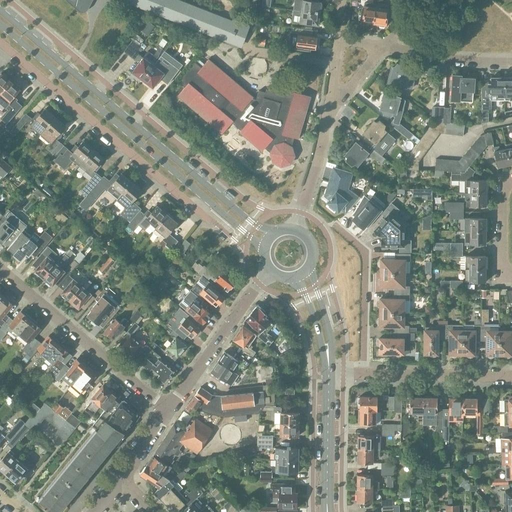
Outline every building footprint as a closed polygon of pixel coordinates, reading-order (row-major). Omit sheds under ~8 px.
[(66,1),(67,2),(78,11),(79,12),(80,12),(81,12),(82,12),(83,12),(84,12),(85,12),(86,11),(87,10),(88,9),(90,4),(92,0),(65,0),(66,0),(66,1)] [(152,0),(124,0),(149,10),(152,0)] [(152,0),(149,10),(165,16),(170,0),(152,0)] [(242,42),(248,27),(232,20),(232,22),(176,0),(170,0),(165,16),(227,40),(229,36),(242,42)] [(321,3),(321,2),(304,0),(302,0),(302,7),(298,6),(297,10),(319,13),(320,8),(321,8),(322,4),(321,3)] [(362,15),(360,14),(360,19),(362,20),(362,21),(363,21),(362,23),(367,24),(368,22),(374,23),(376,4),(364,2),(362,15)] [(376,3),(376,4),(374,23),(379,24),(379,26),(384,27),(385,25),(386,25),(387,15),(389,15),(390,11),(388,11),(389,5),(376,3)] [(319,13),(297,10),(293,10),(292,21),(318,25),(318,23),(319,23),(320,19),(319,18),(319,13)] [(280,19),(263,17),(263,23),(279,25),(280,19)] [(296,47),(297,32),(290,31),(289,46),(296,47)] [(316,35),(316,37),(298,34),(299,33),(298,33),(296,48),(297,48),(297,46),(314,48),(314,50),(315,43),(317,42),(317,39),(316,38),(316,35)] [(141,78),(142,79),(153,65),(136,52),(140,47),(132,41),(123,51),(139,63),(132,72),(137,75),(137,77),(139,79),(141,78)] [(184,87),(177,95),(222,133),(231,122),(241,130),(239,132),(262,151),(265,148),(271,153),(273,162),(281,166),(289,163),(294,155),(291,147),(294,138),(298,139),(298,138),(306,111),(306,110),(310,96),(294,91),(294,92),(282,88),(280,93),(266,89),(265,92),(259,90),(256,99),(252,98),(253,97),(208,59),(201,67),(195,62),(178,82),(184,87)] [(392,67),(388,82),(403,86),(412,88),(416,73),(411,72),(410,67),(404,66),(397,64),(394,68),(392,67)] [(153,65),(142,79),(144,80),(144,82),(146,84),(148,84),(152,87),(163,73),(153,65)] [(167,76),(171,79),(179,69),(174,66),(167,76)] [(0,94),(10,82),(6,78),(7,77),(3,73),(2,75),(0,73),(0,94)] [(461,75),(452,75),(451,93),(451,100),(460,101),(460,97),(472,98),(473,78),(461,77),(461,75)] [(481,122),(488,121),(488,110),(491,110),(491,99),(504,99),(504,77),(490,77),(490,78),(490,82),(487,82),(481,87),(481,122)] [(10,82),(0,94),(10,102),(10,101),(13,104),(17,100),(14,97),(20,90),(18,89),(19,88),(16,84),(14,85),(10,82)] [(385,94),(381,108),(383,109),(384,114),(390,115),(391,115),(395,116),(394,119),(399,123),(400,118),(403,110),(402,110),(402,109),(404,101),(400,98),(399,98),(385,94)] [(7,124),(18,111),(13,107),(2,119),(7,124)] [(444,122),(445,108),(433,107),(432,119),(435,121),(438,121),(444,122)] [(35,131),(40,135),(54,117),(44,109),(39,115),(37,113),(32,119),(25,114),(10,132),(14,136),(26,121),(35,129),(35,131)] [(55,155),(63,146),(54,138),(64,126),(54,117),(40,135),(39,135),(49,144),(46,147),(55,155)] [(394,119),(390,124),(409,139),(413,134),(399,123),(394,119)] [(373,121),(364,133),(375,143),(371,147),(373,149),(381,155),(395,139),(385,131),(383,130),(385,125),(379,121),(375,123),(373,121)] [(440,133),(435,121),(427,131),(437,138),(440,133)] [(435,121),(440,133),(446,134),(447,122),(444,122),(438,121),(435,121)] [(424,135),(433,143),(437,138),(427,131),(424,135)] [(484,134),(486,146),(493,144),(491,132),(484,134)] [(486,146),(484,134),(480,135),(474,142),(483,149),(486,146)] [(429,147),(433,143),(424,135),(420,140),(429,147)] [(416,145),(426,152),(429,147),(420,140),(416,145)] [(70,151),(63,146),(55,155),(59,159),(64,153),(73,161),(79,165),(92,149),(83,141),(77,147),(75,145),(70,151)] [(474,142),(471,147),(479,154),(483,149),(474,142)] [(356,143),(346,154),(347,156),(346,160),(352,165),(356,163),(357,164),(367,152),(356,143)] [(422,157),(426,152),(416,145),(413,150),(422,157)] [(493,147),(496,160),(497,167),(510,165),(506,148),(500,150),(499,146),(493,147)] [(475,159),(479,154),(471,147),(467,151),(475,159)] [(100,165),(98,164),(102,158),(92,149),(79,165),(92,177),(80,191),(86,196),(91,190),(101,178),(95,173),(94,172),(100,165)] [(373,149),(369,154),(374,158),(381,164),(385,159),(381,155),(373,149)] [(410,155),(419,162),(422,157),(413,150),(410,155)] [(467,151),(463,156),(472,163),(475,159),(467,151)] [(400,170),(406,170),(419,170),(419,162),(410,155),(399,170),(400,170)] [(463,156),(459,160),(464,172),(469,166),(472,163),(463,156)] [(11,168),(0,158),(0,175),(2,178),(11,168)] [(453,171),(452,174),(460,174),(460,172),(464,172),(459,160),(453,160),(453,171)] [(451,174),(451,180),(461,181),(461,180),(464,180),(464,193),(486,193),(486,180),(475,180),(475,177),(473,177),(473,174),(475,171),(469,166),(464,172),(460,172),(460,174),(452,174),(451,174)] [(327,192),(326,195),(330,199),(328,202),(330,204),(328,206),(334,211),(336,208),(338,210),(340,208),(345,212),(356,198),(346,189),(350,174),(334,169),(330,182),(331,182),(328,190),(327,189),(327,192)] [(103,176),(101,178),(91,190),(97,196),(104,187),(117,198),(128,185),(131,182),(121,173),(117,178),(114,175),(109,181),(103,176)] [(359,184),(365,187),(368,182),(362,178),(359,184)] [(129,222),(133,218),(139,210),(130,202),(139,192),(141,190),(131,182),(128,185),(117,198),(115,200),(124,208),(119,214),(129,222)] [(464,193),(464,200),(466,200),(465,206),(486,206),(486,193),(464,193)] [(382,211),(364,195),(355,211),(352,215),(355,217),(353,218),(355,220),(353,222),(359,228),(361,225),(363,227),(365,225),(368,228),(382,211)] [(379,223),(374,229),(375,230),(374,231),(378,235),(379,234),(380,235),(380,234),(382,236),(403,226),(408,224),(395,213),(398,210),(391,203),(382,214),(385,216),(384,218),(383,217),(379,223)] [(463,203),(445,203),(445,212),(450,211),(462,212),(463,205),(463,203)] [(139,210),(133,218),(129,222),(123,229),(130,234),(136,227),(139,230),(142,228),(144,230),(148,226),(152,230),(167,213),(157,205),(151,211),(149,210),(145,215),(139,210)] [(8,247),(23,229),(27,225),(12,213),(8,209),(3,214),(0,217),(0,241),(1,242),(8,247)] [(177,222),(167,213),(152,230),(159,235),(161,233),(164,236),(159,243),(163,246),(165,243),(170,248),(177,240),(168,233),(177,222)] [(423,228),(431,228),(431,216),(423,216),(423,228)] [(465,218),(465,231),(486,231),(486,218),(478,218),(478,217),(472,217),(472,218),(465,218)] [(382,238),(381,238),(381,246),(390,246),(390,247),(396,247),(396,246),(400,246),(400,251),(410,251),(410,241),(403,241),(403,226),(382,236),(382,238)] [(11,252),(14,255),(14,252),(19,246),(21,246),(25,241),(26,241),(31,236),(23,229),(8,247),(7,248),(7,249),(6,250),(10,254),(11,252)] [(31,253),(35,257),(52,237),(45,231),(37,241),(31,236),(26,241),(25,241),(21,246),(19,246),(14,252),(14,255),(15,255),(14,257),(19,261),(20,259),(21,260),(26,253),(29,255),(31,253)] [(486,231),(465,231),(464,244),(465,244),(472,244),(472,245),(477,245),(477,244),(485,244),(486,231)] [(185,239),(175,254),(182,259),(186,254),(183,253),(190,243),(185,239)] [(58,287),(69,275),(71,273),(70,272),(78,263),(78,264),(85,256),(91,249),(89,247),(83,254),(80,252),(64,271),(58,267),(61,264),(66,259),(67,260),(73,252),(68,248),(55,264),(43,277),(47,281),(46,282),(50,286),(51,284),(52,285),(54,283),(58,287)] [(43,251),(32,264),(36,268),(35,270),(35,271),(34,272),(39,276),(40,274),(43,277),(55,264),(47,256),(48,255),(43,251)] [(381,267),(381,273),(404,273),(404,261),(410,261),(410,254),(397,253),(396,260),(381,260),(379,260),(378,262),(377,263),(378,265),(379,267),(381,267)] [(485,256),(465,256),(465,262),(465,269),(485,269),(485,256)] [(97,269),(90,276),(93,279),(100,271),(103,273),(114,261),(110,257),(98,270),(97,269)] [(194,269),(208,280),(210,277),(227,291),(235,281),(227,275),(228,274),(225,271),(224,272),(222,271),(217,277),(204,266),(203,267),(198,263),(194,269)] [(172,274),(176,269),(171,264),(166,269),(172,274)] [(485,269),(465,269),(465,276),(465,282),(485,282),(485,269)] [(383,286),(396,286),(396,293),(409,293),(410,286),(404,286),(404,273),(381,273),(381,278),(379,279),(378,280),(377,282),(378,284),(379,285),(381,286),(383,286)] [(66,297),(70,300),(88,279),(85,276),(78,283),(69,275),(58,287),(63,291),(61,293),(62,294),(62,296),(65,298),(66,297)] [(206,297),(216,306),(224,297),(216,290),(217,289),(214,286),(202,275),(190,290),(203,301),(206,297)] [(92,282),(88,279),(70,300),(74,303),(73,305),(77,308),(78,307),(79,308),(80,307),(84,311),(95,298),(85,289),(92,282)] [(98,324),(99,323),(103,327),(120,308),(104,294),(107,291),(106,291),(109,288),(106,286),(95,298),(98,301),(91,309),(92,309),(88,314),(92,318),(93,319),(91,320),(96,324),(97,323),(98,324)] [(409,293),(396,293),(396,299),(380,299),(379,300),(377,301),(377,303),(377,305),(378,306),(380,307),(380,312),(403,313),(403,300),(409,300),(409,293)] [(10,300),(4,295),(0,299),(0,318),(12,304),(9,301),(10,300)] [(203,323),(211,314),(193,299),(190,302),(196,307),(190,313),(203,323)] [(264,312),(265,311),(258,305),(249,314),(251,315),(247,319),(260,331),(256,335),(268,346),(273,340),(261,330),(270,320),(266,317),(268,315),(264,312)] [(137,309),(129,319),(134,323),(142,313),(137,309)] [(183,310),(179,315),(184,319),(178,326),(166,316),(161,321),(173,331),(177,334),(181,329),(191,337),(199,328),(191,321),(192,320),(189,318),(188,319),(187,318),(189,315),(183,310)] [(16,337),(19,334),(32,319),(27,315),(26,316),(21,312),(14,321),(9,317),(4,324),(0,328),(0,339),(6,332),(8,330),(16,337)] [(377,320),(376,321),(377,323),(378,325),(380,325),(382,325),(395,326),(395,332),(414,333),(416,333),(416,328),(409,328),(409,325),(403,325),(403,313),(380,312),(380,318),(378,318),(377,320)] [(131,335),(139,326),(137,324),(143,317),(141,316),(135,323),(135,322),(127,332),(131,335)] [(114,339),(128,322),(128,321),(125,318),(121,323),(115,318),(114,320),(113,319),(110,322),(111,323),(104,331),(111,337),(114,339)] [(27,353),(38,340),(33,336),(40,328),(36,324),(37,323),(32,319),(19,334),(29,342),(23,349),(27,353)] [(436,327),(425,327),(424,353),(429,353),(430,355),(431,356),(433,357),(435,356),(436,355),(437,353),(437,351),(437,338),(443,338),(444,320),(438,320),(438,324),(437,324),(436,327)] [(457,353),(462,353),(462,325),(447,324),(447,321),(444,320),(443,338),(450,338),(450,351),(450,353),(450,355),(452,356),(453,357),(455,356),(457,355),(457,353)] [(462,325),(462,353),(466,353),(467,355),(468,357),(470,357),(472,357),(473,355),(474,354),(474,351),(474,338),(480,338),(481,325),(462,325)] [(499,331),(499,325),(481,325),(480,338),(487,339),(487,352),(487,354),(487,356),(489,357),(490,358),(492,357),(494,356),(494,354),(499,354),(499,331)] [(511,338),(511,325),(510,325),(510,331),(499,331),(499,354),(503,354),(504,356),(505,357),(507,358),(509,357),(510,356),(511,354),(511,352),(511,339),(511,338)] [(244,345),(242,348),(253,356),(255,352),(251,349),(252,346),(250,345),(256,335),(243,326),(242,327),(240,327),(239,330),(239,331),(234,339),(244,345)] [(376,340),(376,342),(376,344),(378,345),(379,346),(379,352),(395,352),(395,354),(396,356),(398,356),(400,356),(401,354),(402,353),(408,353),(409,340),(414,340),(414,333),(395,332),(395,339),(382,338),(382,339),(380,339),(378,339),(376,340)] [(130,335),(128,338),(121,346),(128,351),(132,355),(141,344),(130,335)] [(38,340),(27,353),(32,356),(38,349),(47,357),(58,343),(58,341),(55,339),(54,339),(49,336),(42,344),(38,340)] [(151,348),(152,349),(171,364),(186,346),(176,337),(164,350),(154,341),(149,346),(151,348)] [(51,376),(53,377),(59,371),(65,364),(61,360),(68,351),(63,348),(64,346),(61,344),(59,344),(58,343),(47,357),(52,362),(50,364),(51,376)] [(140,361),(151,348),(149,346),(149,347),(147,345),(146,345),(145,345),(144,345),(144,346),(143,346),(141,344),(132,355),(140,361)] [(249,362),(253,356),(242,348),(242,349),(241,348),(237,354),(249,362)] [(165,383),(177,370),(171,364),(152,349),(141,362),(149,369),(150,369),(157,375),(157,376),(165,383)] [(232,372),(233,371),(235,367),(240,371),(244,364),(224,351),(218,360),(229,368),(229,369),(231,370),(231,371),(232,372)] [(25,363),(31,357),(27,354),(22,360),(25,363)] [(75,381),(86,367),(85,366),(85,364),(83,362),(81,363),(77,359),(70,367),(65,373),(75,381)] [(237,374),(233,371),(232,372),(231,371),(231,370),(229,369),(229,368),(218,360),(211,371),(231,384),(237,374)] [(65,364),(53,377),(58,381),(61,377),(65,373),(70,367),(65,364)] [(87,367),(86,367),(75,381),(71,385),(80,393),(85,388),(90,381),(91,381),(94,377),(95,375),(96,375),(93,372),(92,372),(93,371),(88,366),(87,367)] [(272,366),(261,367),(261,379),(262,379),(273,378),(272,366)] [(186,407),(191,411),(193,408),(195,410),(197,407),(204,412),(223,417),(260,413),(264,406),(275,406),(273,378),(262,379),(263,392),(253,393),(253,392),(222,396),(212,395),(200,386),(186,407)] [(110,404),(116,396),(117,394),(103,384),(103,385),(91,400),(92,401),(85,409),(92,415),(100,405),(101,406),(106,400),(110,404)] [(6,402),(11,398),(5,393),(1,398),(6,402)] [(477,416),(483,416),(483,413),(483,408),(476,408),(477,398),(475,398),(475,396),(474,395),(470,395),(469,396),(469,398),(463,398),(462,413),(476,414),(477,416)] [(128,426),(135,415),(135,414),(134,412),(135,411),(127,405),(128,404),(124,401),(123,402),(116,396),(110,404),(112,406),(103,418),(124,432),(128,426)] [(360,410),(376,411),(377,397),(359,396),(358,397),(358,404),(359,404),(359,410),(360,410)] [(423,421),(423,397),(410,397),(409,412),(417,412),(418,421),(423,421)] [(423,421),(423,425),(429,425),(429,419),(437,419),(437,421),(437,433),(436,440),(442,440),(443,410),(437,409),(437,397),(423,397),(423,421)] [(443,410),(442,440),(448,440),(448,434),(449,422),(449,420),(452,420),(452,421),(456,421),(456,420),(462,420),(462,413),(463,398),(449,398),(449,410),(443,410)] [(66,420),(72,412),(65,406),(64,408),(57,402),(52,408),(57,412),(61,416),(66,420)] [(33,403),(27,410),(34,416),(39,409),(33,403)] [(45,418),(52,408),(45,403),(34,416),(31,415),(41,423),(45,418)] [(260,413),(259,415),(264,415),(264,412),(274,412),(274,423),(280,424),(298,424),(298,412),(275,412),(275,406),(264,406),(260,413)] [(45,418),(49,422),(57,412),(52,408),(45,418)] [(376,411),(360,410),(359,424),(375,424),(376,411)] [(54,425),(61,416),(57,412),(49,422),(54,425)] [(507,425),(511,425),(511,412),(504,412),(504,426),(495,426),(495,432),(507,432),(507,425)] [(66,420),(71,424),(75,427),(80,421),(71,414),(66,420)] [(31,415),(27,419),(37,427),(41,423),(31,415)] [(54,425),(58,429),(66,420),(61,416),(54,425)] [(124,432),(103,418),(100,416),(92,426),(97,430),(114,444),(124,432)] [(174,423),(153,455),(163,462),(165,459),(170,462),(175,455),(177,456),(179,452),(178,451),(183,444),(197,453),(213,429),(196,418),(190,425),(189,424),(188,426),(184,424),(181,428),(174,423)] [(32,432),(37,427),(27,419),(23,424),(30,430),(32,432)] [(71,424),(66,420),(58,429),(55,433),(60,437),(71,424)] [(9,441),(22,425),(18,421),(4,437),(9,441)] [(23,424),(22,425),(9,441),(6,444),(12,448),(26,431),(28,432),(30,430),(23,424)] [(75,427),(71,424),(60,437),(64,440),(75,428),(75,427)] [(298,424),(280,424),(280,430),(274,430),(274,436),(298,436),(298,424)] [(97,430),(39,501),(38,502),(50,511),(57,511),(114,444),(97,430)] [(501,452),(511,451),(511,438),(511,432),(503,432),(504,437),(501,439),(501,452)] [(257,433),(257,441),(272,441),(272,435),(262,435),(262,433),(257,433)] [(357,435),(357,449),(379,450),(380,436),(373,436),(357,435)] [(33,441),(35,443),(38,445),(39,444),(48,452),(50,449),(47,444),(37,436),(33,441)] [(272,441),(257,441),(257,449),(262,450),(262,447),(272,447),(272,441)] [(195,456),(192,453),(193,451),(184,446),(179,454),(187,460),(186,462),(189,464),(195,456)] [(274,460),(275,460),(297,460),(298,448),(290,448),(290,447),(287,447),(287,448),(274,447),(274,460)] [(6,473),(18,460),(12,455),(14,453),(10,449),(0,460),(0,469),(4,473),(4,472),(6,473)] [(379,457),(379,450),(357,449),(357,463),(372,463),(373,457),(379,457)] [(511,451),(501,452),(502,465),(505,465),(511,464),(511,451)] [(149,460),(147,464),(161,474),(164,468),(165,469),(168,465),(163,462),(153,455),(152,455),(153,456),(151,459),(149,460)] [(18,460),(6,473),(15,481),(16,480),(18,481),(22,476),(21,475),(22,474),(28,478),(36,468),(27,460),(25,462),(20,458),(18,460)] [(297,460),(275,460),(275,467),(271,466),(271,472),(275,472),(286,472),(286,473),(290,473),(290,472),(297,472),(297,460)] [(165,476),(161,474),(147,464),(140,474),(150,481),(149,482),(150,483),(150,485),(154,487),(156,487),(157,486),(158,488),(166,481),(163,479),(165,476)] [(507,478),(510,478),(511,478),(511,464),(505,465),(505,478),(495,479),(489,479),(489,485),(495,485),(508,484),(507,478)] [(166,481),(158,488),(155,491),(155,494),(160,498),(177,482),(186,473),(183,471),(166,481)] [(357,488),(372,489),(378,489),(378,482),(372,481),(372,475),(357,474),(357,488)] [(160,498),(168,507),(176,499),(178,501),(184,496),(182,494),(179,491),(182,488),(177,482),(160,498)] [(294,484),(273,484),(273,497),(279,497),(279,508),(297,508),(297,498),(294,498),(294,484)] [(506,503),(511,503),(511,490),(508,490),(508,484),(495,485),(496,491),(498,491),(498,494),(499,495),(499,501),(501,503),(506,503)] [(186,490),(182,494),(184,496),(178,501),(176,499),(168,507),(172,511),(174,511),(187,500),(192,496),(195,499),(203,492),(196,485),(189,492),(186,490)] [(220,492),(216,488),(211,493),(215,497),(220,492)] [(372,489),(357,488),(356,502),(371,502),(372,489)] [(215,497),(218,500),(223,496),(220,492),(215,497)] [(194,501),(181,511),(198,511),(204,506),(197,498),(194,501)] [(224,507),(228,511),(233,505),(229,502),(224,507)]
